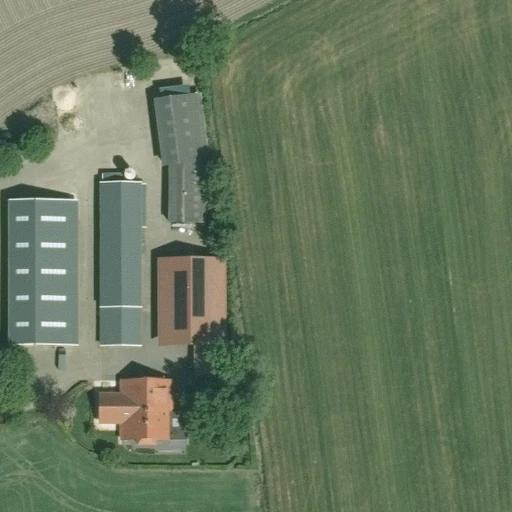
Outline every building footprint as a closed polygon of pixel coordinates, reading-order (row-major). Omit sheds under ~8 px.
[(168,168),(167,225),(208,226),(209,162),(199,96),(152,102),(162,169),(168,168)] [(140,346),(139,186),(101,186),(101,346),(140,346)] [(11,203),(11,346),(75,346),(75,203),(11,203)] [(160,261),(160,343),(196,343),(196,376),(225,376),(225,261),(160,261)] [(171,442),(171,383),(121,383),(121,397),(100,397),(100,424),(121,424),(121,442),(171,442)]
